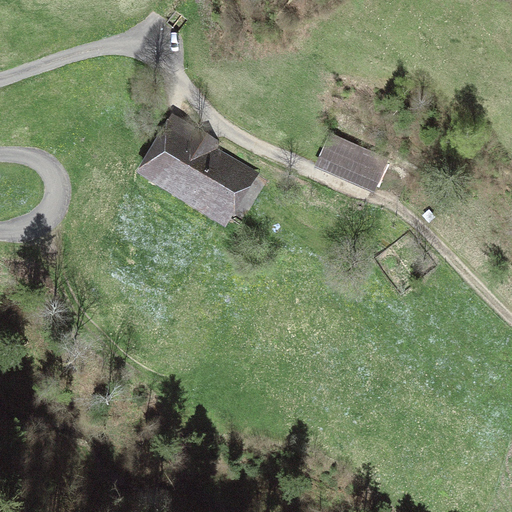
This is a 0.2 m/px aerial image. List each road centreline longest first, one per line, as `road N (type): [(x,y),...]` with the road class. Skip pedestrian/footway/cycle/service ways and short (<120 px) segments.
road 1 (track): [(511,319),(398,217),(218,123),(149,49),(124,42),(87,48),(0,81)]
road 2 (track): [(0,154),(47,156),(63,192),(43,222),(0,226)]
